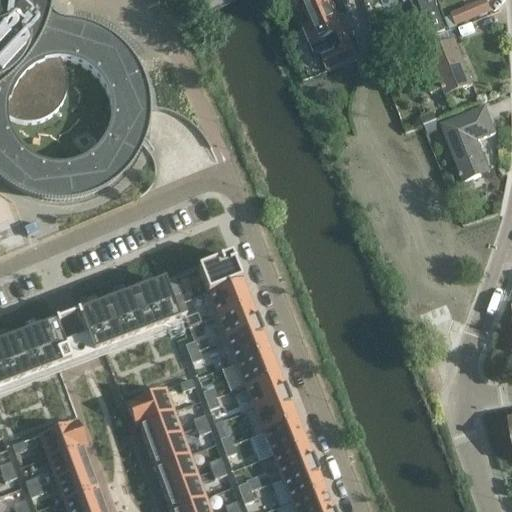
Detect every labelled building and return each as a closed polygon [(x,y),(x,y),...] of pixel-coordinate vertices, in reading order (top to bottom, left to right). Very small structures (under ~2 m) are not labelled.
[(146,115),(146,110),(145,105),(144,100),(143,93),(142,89),(140,85),(139,81),(137,78),(134,71),(132,69),(130,65),(128,62),(124,58),(122,56),(119,52),(116,50),(112,46),(107,43),(101,39),(95,36),(92,35),(86,32),(83,31),(78,30),(71,29),(64,28),(61,28),(59,27),(56,26),(53,24),(51,23),(50,21),(48,19),(46,17),(45,14),(44,12),(44,10),(43,9),(43,7),(43,5),(43,0),(0,0),(0,182),(5,186),(9,189),(13,192),(19,195),(25,198),(30,199),(34,201),(41,202),(46,203),(52,204),(57,204),(62,204),(67,203),(72,203),(79,201),(85,199),(90,198),(96,195),(100,193),(106,189),(110,187),(114,184),(118,180),(121,177),(126,172),(129,168),(132,162),(135,158),(137,154),(139,151),(141,144),(142,141),(143,137),(144,132),(145,127),(146,122),(146,118),(146,115)] [(346,39),(329,0),(312,0),(301,5),(310,26),(302,29),(310,48),(330,39),(332,45),(346,39)] [(436,10),(430,0),(417,0),(425,14),(423,15),(432,39),(447,34),(438,10),(436,10)] [(485,1),(451,15),(456,27),(490,13),(485,1)] [(446,98),(472,88),(454,42),(428,53),(446,98)] [(333,72),(355,62),(349,49),(327,59),(333,72)] [(381,69),(397,64),(398,64),(395,53),(378,58),(381,69)] [(478,145),(497,138),(487,112),(437,131),(441,143),(446,142),(463,186),(481,179),(478,171),(487,168),(478,145)] [(424,129),(438,124),(434,115),(421,120),(424,129)] [(230,258),(197,272),(206,296),(240,283),(230,258)] [(240,283),(206,296),(216,319),(249,306),(240,283)] [(106,306),(78,316),(93,356),(178,323),(176,318),(173,309),(169,300),(163,284),(159,285),(158,286),(107,305),(106,306)] [(179,296),(169,300),(173,309),(183,305),(179,296)] [(183,305),(173,309),(176,318),(186,314),(183,305)] [(249,306),(216,319),(225,343),(259,329),(249,306)] [(63,314),(52,318),(55,325),(69,365),(81,360),(93,356),(78,316),(75,310),(63,314)] [(0,390),(69,365),(55,325),(16,340),(15,340),(0,345),(0,390)] [(259,329),(225,343),(235,366),(268,353),(259,329)] [(194,345),(184,349),(188,358),(198,354),(194,345)] [(268,353),(235,366),(244,390),(277,376),(268,353)] [(198,354),(188,358),(191,367),(201,363),(198,354)] [(277,376),(244,390),(253,413),(287,400),(277,376)] [(191,382),(179,387),(181,395),(193,390),(191,382)] [(164,392),(125,406),(134,430),(138,429),(137,427),(172,414),(164,392)] [(212,392),(202,396),(205,405),(215,401),(212,392)] [(287,400),(253,413),(263,436),(296,423),(287,400)] [(215,401),(205,405),(209,414),(219,410),(215,401)] [(172,414),(137,427),(138,429),(145,449),(180,436),(172,414)] [(204,418),(192,423),(195,431),(207,426),(204,418)] [(296,423),(263,436),(272,460),(305,446),(296,423)] [(77,424),(38,439),(46,461),(81,448),(82,449),(86,448),(77,424)] [(207,426),(195,431),(198,439),(210,434),(207,426)] [(180,436),(145,449),(153,471),(188,458),(180,436)] [(229,439),(220,443),(223,452),(233,448),(229,439)] [(22,445),(10,449),(13,457),(25,453),(22,445)] [(305,446),(272,460),(281,483),(315,470),(305,446)] [(81,448),(46,461),(54,483),(89,470),(82,449),(81,448)] [(233,448),(223,452),(226,461),(237,457),(233,448)] [(188,458),(153,471),(161,492),(196,479),(188,458)] [(220,462),(208,466),(211,474),(223,470),(220,462)] [(7,465),(0,468),(0,477),(10,474),(7,465)] [(89,470),(54,483),(62,504),(97,491),(89,470)] [(223,470),(211,474),(214,482),(226,478),(223,470)] [(315,470),(281,483),(291,506),(324,493),(315,470)] [(10,474),(0,477),(0,483),(1,486),(13,482),(10,474)] [(196,479),(161,492),(168,511),(174,511),(205,501),(196,479)] [(24,485),(27,493),(39,489),(36,481),(24,485)] [(247,486),(237,490),(240,499),(250,495),(247,486)] [(39,489),(27,493),(30,501),(42,497),(39,489)] [(105,511),(97,491),(62,504),(65,511),(105,511)] [(331,511),(324,493),(291,506),(293,511),(331,511)] [(250,495),(240,499),(244,508),(254,504),(250,495)] [(208,511),(205,501),(174,511),(208,511)]
